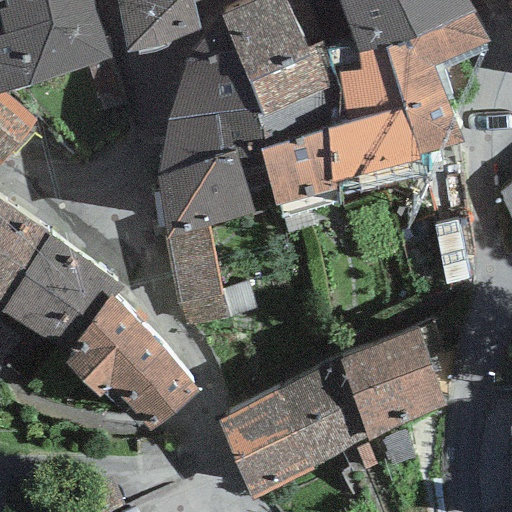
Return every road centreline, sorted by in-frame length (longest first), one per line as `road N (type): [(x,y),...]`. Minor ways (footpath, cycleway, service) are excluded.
road 1 (residential): [(252,511),(195,446),(205,371),(98,245),(0,187)]
road 2 (residential): [(463,511),(463,422),(498,299),(511,288)]
